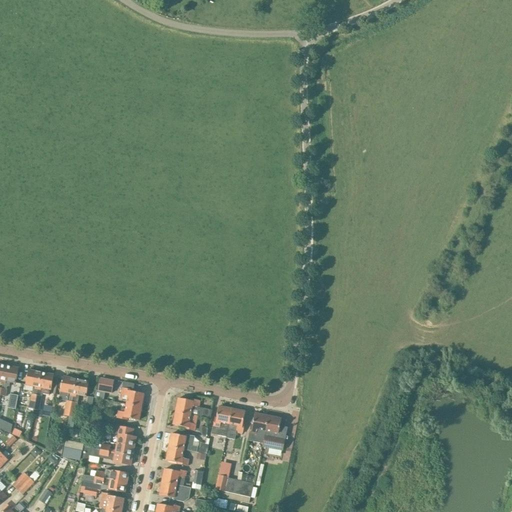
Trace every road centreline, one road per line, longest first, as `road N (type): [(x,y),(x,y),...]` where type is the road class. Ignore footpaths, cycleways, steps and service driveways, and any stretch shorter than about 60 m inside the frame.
road 1 (unclassified): [(291,380),(307,266),(303,65),(312,39)]
road 2 (unclassified): [(312,39),(184,26),(127,0)]
road 3 (residential): [(164,380),(0,348)]
road 4 (residential): [(164,380),(272,400),(285,397),(291,380)]
road 5 (residential): [(138,511),(164,380)]
